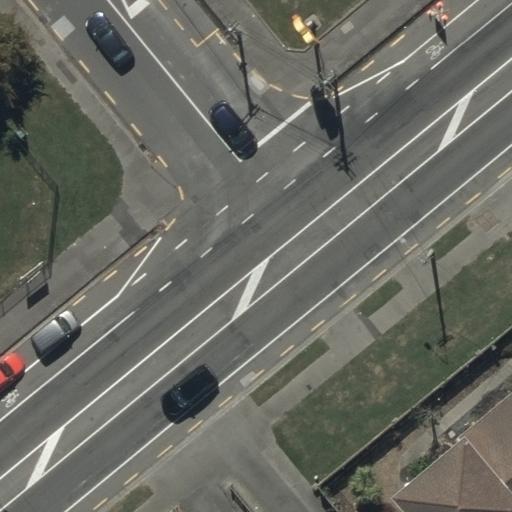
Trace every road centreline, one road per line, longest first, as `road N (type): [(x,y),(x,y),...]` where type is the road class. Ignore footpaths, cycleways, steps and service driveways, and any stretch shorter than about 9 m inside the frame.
road 1 (secondary): [(0,496),(305,246)]
road 2 (residential): [(305,246),(107,0)]
road 3 (secondary): [(305,246),(511,76)]
